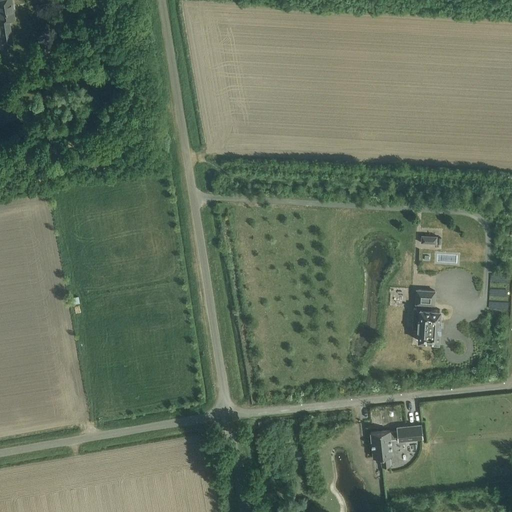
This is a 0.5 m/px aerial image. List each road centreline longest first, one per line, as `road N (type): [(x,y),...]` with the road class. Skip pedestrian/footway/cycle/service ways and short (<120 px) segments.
road 1 (unclassified): [(227,413),(163,0)]
road 2 (residential): [(227,413),(511,383)]
road 3 (unclassified): [(0,452),(227,413)]
